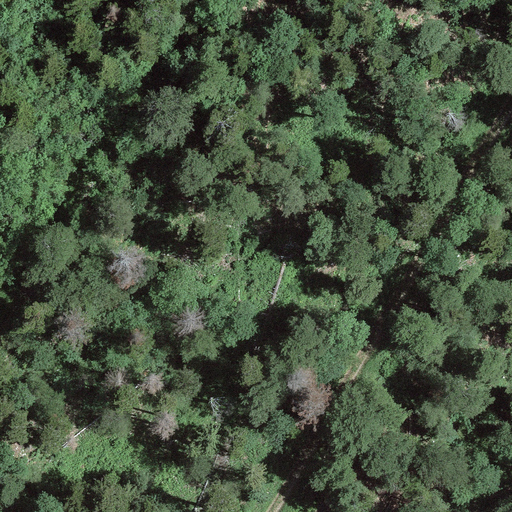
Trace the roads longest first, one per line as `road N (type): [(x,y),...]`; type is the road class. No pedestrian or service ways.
road 1 (track): [(286,511),(511,117)]
road 2 (track): [(0,297),(194,0)]
